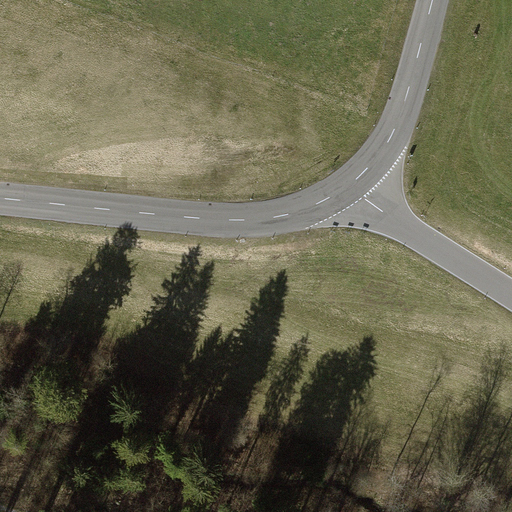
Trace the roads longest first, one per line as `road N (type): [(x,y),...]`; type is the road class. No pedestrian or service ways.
road 1 (tertiary): [(0,198),(266,219),(349,185)]
road 2 (tertiary): [(349,185),(394,129),(432,0)]
road 3 (tertiary): [(511,295),(349,185)]
